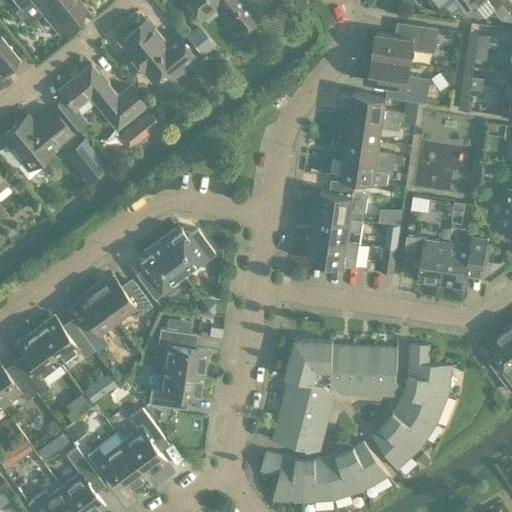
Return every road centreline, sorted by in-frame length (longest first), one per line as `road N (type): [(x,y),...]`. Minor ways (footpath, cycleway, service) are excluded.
road 1 (residential): [(0,325),(156,209),(271,220)]
road 2 (residential): [(260,289),(479,320),(511,297)]
road 3 (residential): [(271,220),(291,125),(343,54),(342,0)]
road 4 (residential): [(225,473),(260,289)]
road 5 (residential): [(0,107),(135,0)]
